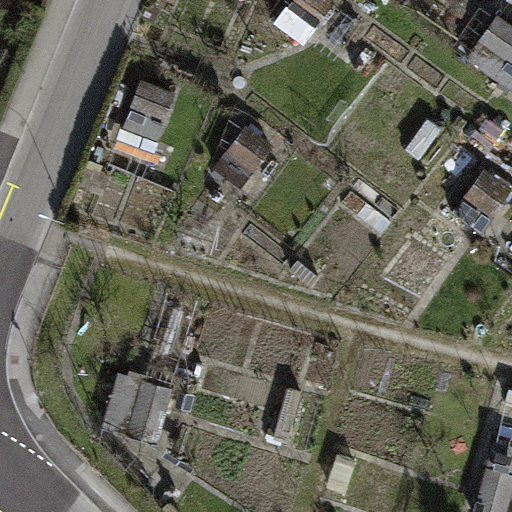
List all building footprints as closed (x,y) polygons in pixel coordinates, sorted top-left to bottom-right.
[(337,0),(292,0),(278,20),(308,41),(337,0)] [(511,88),(511,19),(499,11),(467,56),(511,88)] [(122,127),(158,141),(178,89),(143,75),(122,127)] [(413,138),(425,147),(440,125),(428,117),(413,138)] [(214,165),(242,185),(273,142),(246,122),(214,165)] [(511,187),(511,182),(486,164),(455,209),(484,228),(511,187)] [(291,266),(316,287),(324,277),(299,256),(291,266)] [(158,436),(175,385),(126,368),(108,419),(158,436)] [(477,511),(507,511),(511,496),(511,441),(497,438),(477,511)]
